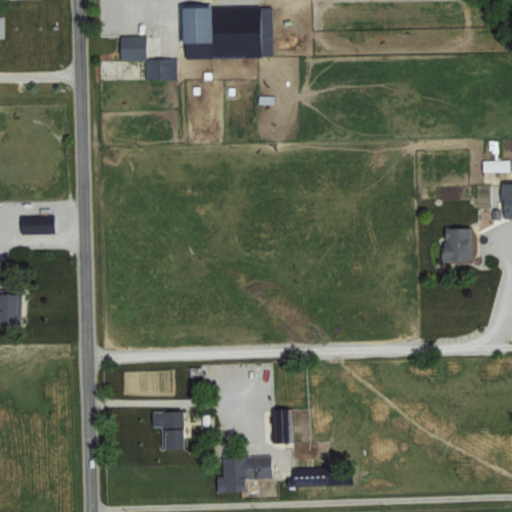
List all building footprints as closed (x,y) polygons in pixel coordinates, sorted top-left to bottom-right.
[(8,15),(0,14),(0,37),(8,37),(8,15)] [(179,57),(152,57),(151,34),(123,35),(123,59),(148,58),(148,78),(179,78),(179,57)] [(511,158),(484,159),(484,170),(511,169),(511,158)] [(60,232),(60,213),(26,214),(27,233),(60,232)] [(477,227),(448,227),(449,246),(443,246),(444,260),(478,260),(477,227)] [(0,291),(0,318),(3,319),(3,324),(26,323),(26,291),(0,291)] [(293,440),(292,406),(275,407),(276,440),(293,440)] [(192,446),(191,408),(157,409),(158,424),(166,424),(167,447),(192,446)] [(277,475),(276,453),(227,454),(228,474),(222,475),(222,489),(253,488),(253,476),(277,475)] [(356,473),(343,473),(343,465),(296,465),(296,482),(356,483),(356,473)]
